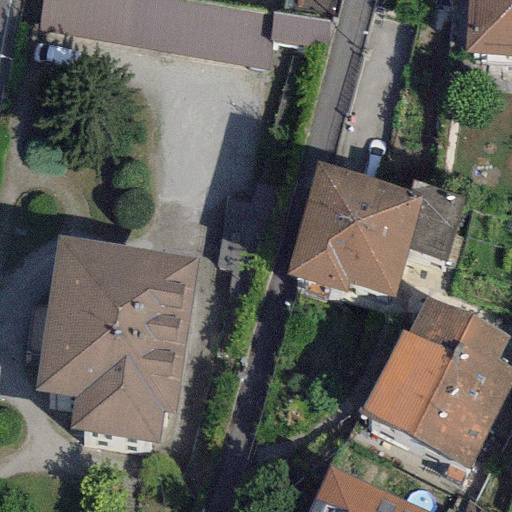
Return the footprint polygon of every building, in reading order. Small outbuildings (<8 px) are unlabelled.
[(511,0),(472,0),(470,48),(511,50),(511,0)] [(321,167),(292,275),(396,303),(425,195),(321,167)] [(183,267),(47,251),(29,404),(64,408),(60,444),(146,454),(150,418),(165,420),(183,267)] [(368,416),(477,460),(511,373),(511,348),(497,343),(505,322),(420,288),(368,416)] [(341,453),(315,511),(445,511),(451,499),(341,453)]
